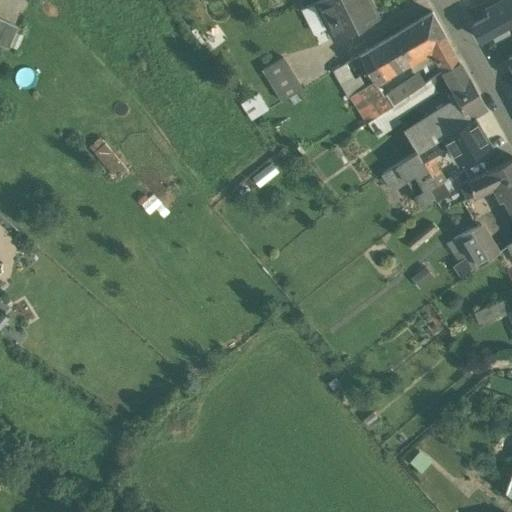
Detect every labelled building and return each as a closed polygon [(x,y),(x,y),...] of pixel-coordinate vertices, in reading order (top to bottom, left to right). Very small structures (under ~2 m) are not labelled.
[(316,0),(333,37),(377,16),(369,0),(316,0)] [(487,0),(460,0),(472,25),(488,17),(484,10),(491,6),(487,0)] [(511,0),(503,0),(491,6),(484,10),(488,17),(508,7),(509,8),(511,5),(511,0)] [(488,17),(472,25),(480,39),(491,34),(494,41),(509,34),(505,26),(511,22),(511,5),(509,8),(508,7),(488,17)] [(432,12),(394,35),(409,61),(428,51),(433,61),(437,59),(443,69),(458,61),(432,12)] [(19,27),(0,18),(0,44),(10,49),(19,27)] [(394,35),(368,49),(384,76),(397,68),(406,63),(409,61),(394,35)] [(384,76),(368,49),(360,55),(368,69),(370,72),(375,80),(380,78),(384,76)] [(360,55),(350,60),(353,65),(358,62),(364,71),(368,69),(360,55)] [(282,57),(262,69),(280,101),(301,89),(282,57)] [(458,61),(443,69),(444,70),(442,71),(450,84),(455,91),(458,96),(452,100),(404,130),(417,150),(442,135),(474,116),(486,109),(458,61)] [(354,79),(345,63),(334,70),(349,96),(350,96),(357,91),(366,85),(360,75),(354,79)] [(406,63),(397,68),(400,73),(409,68),(406,63)] [(370,72),(366,75),(368,78),(370,78),(372,82),(373,81),(375,80),(370,72)] [(419,74),(397,88),(403,97),(424,83),(419,74)] [(385,88),(380,78),(375,80),(373,81),(380,91),(385,88)] [(392,105),(391,105),(397,117),(437,91),(429,79),(424,83),(403,97),(392,105)] [(366,85),(357,91),(368,106),(384,96),(380,91),(373,81),(372,82),(366,85)] [(397,88),(387,95),(389,97),(387,98),(392,105),(403,97),(397,88)] [(368,106),(357,91),(350,96),(364,115),(371,110),(368,106)] [(455,91),(448,95),(452,100),(458,96),(455,91)] [(261,92),(242,101),(250,118),(270,109),(261,92)] [(384,96),(368,106),(371,110),(375,116),(391,105),(392,105),(387,98),(384,96)] [(375,116),(368,121),(376,136),(399,121),(397,117),(391,105),(375,116)] [(371,110),(364,115),(368,121),(375,116),(371,110)] [(474,116),(442,135),(448,144),(458,160),(489,142),(474,116)] [(417,150),(410,154),(417,166),(433,158),(432,157),(445,148),(443,146),(448,144),(442,135),(417,150)] [(127,168),(105,142),(95,151),(117,177),(127,168)] [(410,154),(396,164),(406,180),(416,195),(429,188),(420,172),(417,166),(410,154)] [(493,187),(511,178),(511,158),(479,174),(488,190),(493,187)] [(436,163),(420,172),(429,188),(441,181),(444,179),(436,163)] [(396,164),(382,172),(394,189),(406,180),(396,164)] [(444,179),(441,181),(448,190),(463,182),(467,180),(471,178),(464,168),(444,179)] [(471,178),(467,180),(471,186),(475,195),(488,190),(479,174),(471,178)] [(511,178),(493,187),(506,212),(511,209),(511,178)] [(441,181),(429,188),(434,196),(433,197),(434,198),(448,190),(441,181)] [(429,188),(416,195),(422,206),(433,197),(434,196),(429,188)] [(495,252),(478,225),(460,233),(479,263),(495,252)] [(479,263),(460,233),(453,238),(471,268),(479,263)] [(505,298),(495,302),(500,315),(509,311),(509,310),(510,310),(505,298)] [(495,302),(473,311),(479,324),(500,315),(495,302)]
